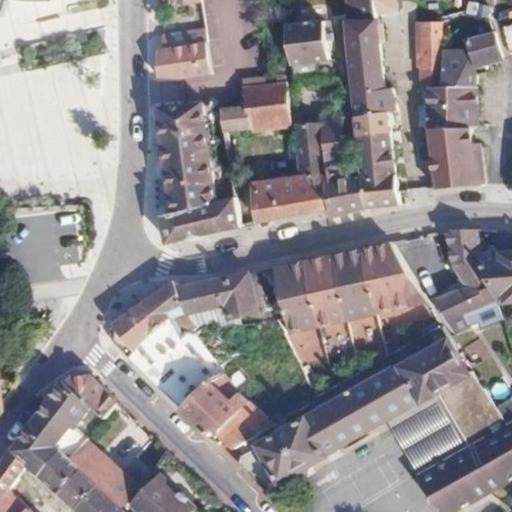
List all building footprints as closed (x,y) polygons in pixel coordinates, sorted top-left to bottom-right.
[(372,0),(345,0),(348,15),(350,15),(374,11),(372,0)] [(404,6),(402,0),(372,0),(374,11),(396,7),(404,6)] [(401,45),(396,7),(374,11),(379,50),(401,45)] [(379,50),(374,11),(350,15),(356,74),(357,87),(384,82),(379,50)] [(332,53),(328,17),(286,21),(296,79),(321,77),(318,54),(332,53)] [(443,55),(440,19),(420,25),(423,57),(443,55)] [(218,62),(212,20),(163,28),(164,41),(160,42),(161,71),(218,62)] [(499,68),(492,31),(466,37),(472,59),(476,73),(490,70),(499,68)] [(446,83),(444,62),(443,55),(423,57),(426,85),(431,85),(446,83)] [(471,101),(466,59),(444,62),(446,83),(431,85),(436,123),(474,120),(484,120),(481,100),(471,101)] [(478,82),(491,80),(490,70),(476,73),(472,59),(466,59),(471,101),(481,100),(478,82)] [(291,113),(289,78),(242,80),(245,99),(248,119),(291,113)] [(399,105),(396,80),(384,82),(357,87),(361,127),(393,124),(391,106),(399,105)] [(436,123),(431,85),(426,85),(419,86),(423,124),(436,123)] [(201,198),(193,145),(200,144),(196,115),(182,117),(180,99),(209,95),(209,88),(163,94),(176,202),(201,198)] [(211,118),(221,104),(209,95),(180,99),(182,117),(196,115),(200,144),(193,145),(201,198),(229,193),(227,181),(220,173),(227,162),(227,156),(216,147),(224,137),(223,128),(211,118)] [(248,119),(245,99),(224,102),(227,122),(248,119)] [(351,172),(342,106),(320,109),(321,117),(332,196),(333,206),(369,199),(365,170),(351,172)] [(332,196),(321,117),(301,117),(302,166),(257,178),(263,218),(332,196)] [(476,139),(474,120),(436,123),(438,142),(476,139)] [(486,138),(484,120),(474,120),(476,139),(479,139),(486,138)] [(401,193),(393,124),(361,127),(365,170),(369,199),(401,193)] [(484,181),(481,151),(479,139),(476,139),(438,142),(443,179),(484,181)] [(494,182),(490,150),(481,151),(484,181),(494,182)] [(245,222),(240,192),(229,193),(201,198),(205,230),(245,222)] [(205,230),(201,198),(176,202),(168,204),(176,236),(205,230)] [(511,239),(484,243),(482,215),(478,214),(459,217),(459,257),(469,277),(440,296),(456,320),(473,310),(510,289),(511,288),(511,239)] [(281,329),(433,302),(394,240),(270,262),(276,302),(278,306),(281,329)] [(276,302),(270,262),(253,265),(260,305),(276,302)] [(254,306),(247,266),(179,277),(175,271),(126,305),(118,315),(137,340),(149,326),(175,307),(185,320),(190,317),(197,311),(190,303),(223,298),(225,312),(254,306)] [(18,332),(13,304),(2,306),(6,334),(18,332)] [(227,366),(190,317),(185,320),(175,307),(149,326),(137,340),(130,348),(146,364),(167,350),(184,370),(165,383),(212,427),(218,422),(239,443),(270,425),(256,409),(248,415),(239,404),(247,397),(237,386),(230,393),(214,374),(227,366)] [(460,326),(477,316),(473,310),(456,320),(460,326)] [(320,330),(330,360),(354,353),(344,322),(320,330)] [(314,331),(298,333),(301,357),(316,355),(314,331)] [(414,477),(426,499),(430,506),(433,511),(446,511),(486,490),(511,475),(511,419),(454,333),(248,452),(248,457),(276,486),(331,453),(330,452),(431,392),(463,449),(414,477)] [(122,397),(94,369),(78,367),(70,375),(97,400),(109,411),(122,397)] [(79,420),(97,400),(70,375),(67,372),(36,415),(63,441),(74,452),(91,432),(79,420)] [(44,463),(63,441),(36,415),(19,439),(33,452),(44,463)] [(123,464),(91,432),(74,452),(82,460),(98,476),(105,483),(123,464)] [(20,467),(33,452),(19,439),(6,456),(20,467)] [(12,477),(20,467),(6,456),(0,464),(0,486),(6,491),(0,499),(0,511),(2,511),(20,491),(10,483),(10,480),(12,477)] [(80,496),(98,476),(82,460),(63,480),(80,496)] [(126,503),(143,484),(123,464),(105,483),(126,503)] [(194,511),(205,501),(169,465),(139,495),(155,511),(194,511)] [(119,511),(126,503),(105,483),(98,476),(80,496),(98,511),(119,511)] [(24,511),(32,503),(20,491),(2,511),(24,511)] [(42,511),(32,503),(24,511),(42,511)] [(135,511),(126,503),(119,511),(135,511)]
